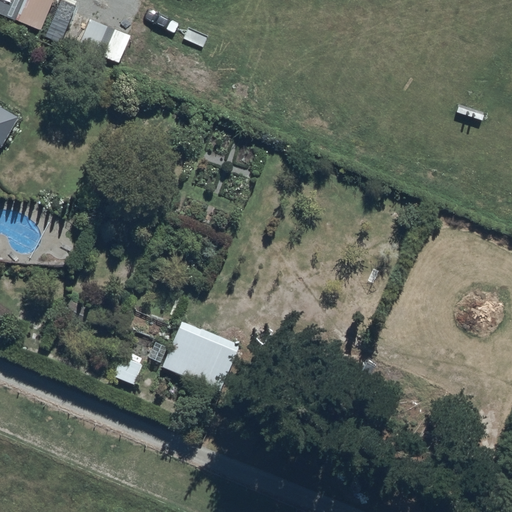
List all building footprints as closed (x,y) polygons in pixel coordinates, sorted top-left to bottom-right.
[(21,2),(17,0),(0,0),(0,16),(12,22),(21,2)] [(62,0),(26,0),(17,22),(47,35),(62,0)] [(107,27),(89,20),(78,47),(95,54),(107,27)] [(130,37),(114,30),(101,57),(117,64),(130,37)] [(0,148),(0,149),(17,117),(0,106),(0,148)] [(219,393),(238,346),(181,322),(161,368),(219,393)]
